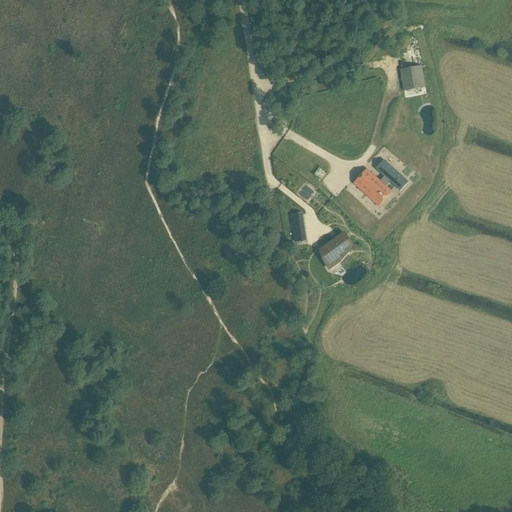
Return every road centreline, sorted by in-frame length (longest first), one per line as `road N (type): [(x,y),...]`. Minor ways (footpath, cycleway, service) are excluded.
road 1 (track): [(241,0),(269,177),(280,186)]
road 2 (track): [(255,82),(365,61),(402,0)]
